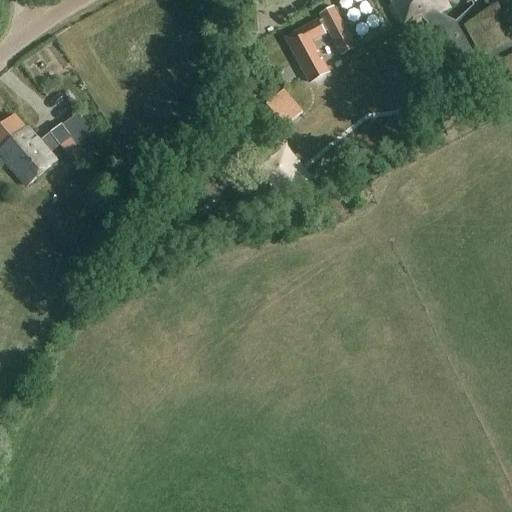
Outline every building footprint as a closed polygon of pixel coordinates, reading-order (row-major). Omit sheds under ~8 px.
[(246,0),(249,35),(258,34),(255,0),(246,0)] [(464,23),(441,14),(453,6),(449,0),(384,0),(403,34),(423,23),(475,78),(507,71),(511,81),(511,0),(462,0),(465,5),(470,14),(464,23)] [(316,21),(283,39),(284,41),(309,85),(328,74),(321,61),(319,63),(315,56),(314,55),(317,54),(311,43),(325,36),(324,33),(327,31),(341,56),(355,49),(334,11),(332,8),(318,16),(320,19),(322,22),(318,24),(317,22),(316,21)] [(266,106),(259,112),(277,134),(284,128),(302,113),(284,91),(266,106)] [(0,158),(28,188),(57,163),(51,155),(50,155),(60,147),(70,139),(61,127),(61,126),(38,143),(28,131),(27,132),(14,118),(0,130),(0,158)] [(237,179),(223,163),(185,197),(200,213),(237,179)]
